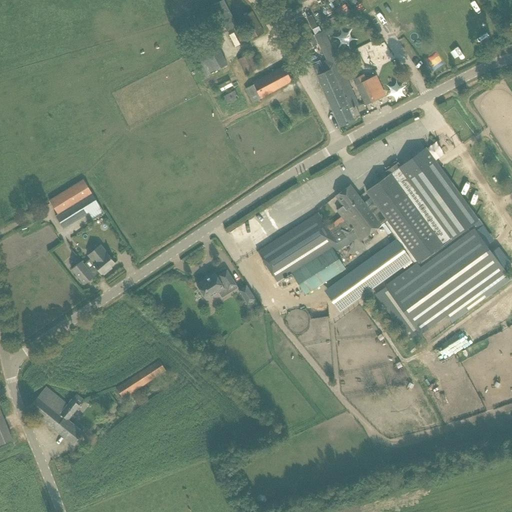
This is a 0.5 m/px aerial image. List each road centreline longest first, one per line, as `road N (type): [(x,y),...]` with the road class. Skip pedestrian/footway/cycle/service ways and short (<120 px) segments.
road 1 (unclassified): [(7,362),(341,145)]
road 2 (unclassified): [(341,145),(457,79),(511,61)]
road 3 (residential): [(341,145),(250,0)]
road 4 (unclassified): [(59,511),(7,362)]
